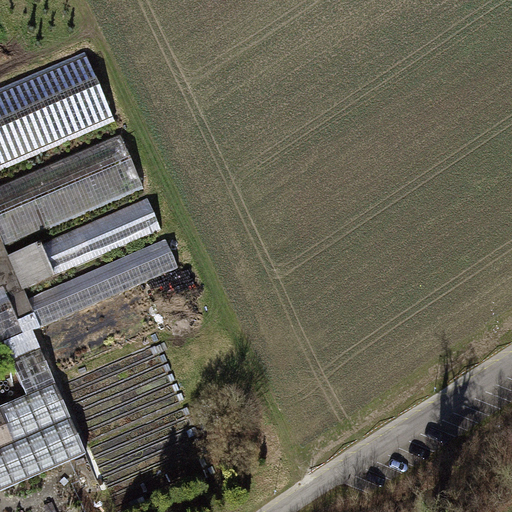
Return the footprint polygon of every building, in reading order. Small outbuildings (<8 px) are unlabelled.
[(86,51),(0,90),(0,168),(116,116),(86,51)] [(123,137),(0,186),(0,230),(5,244),(144,189),(123,137)] [(152,199),(10,257),(23,290),(165,232),(152,199)] [(180,267),(168,240),(21,303),(33,330),(180,267)] [(57,387),(0,410),(0,490),(86,455),(57,387)]
